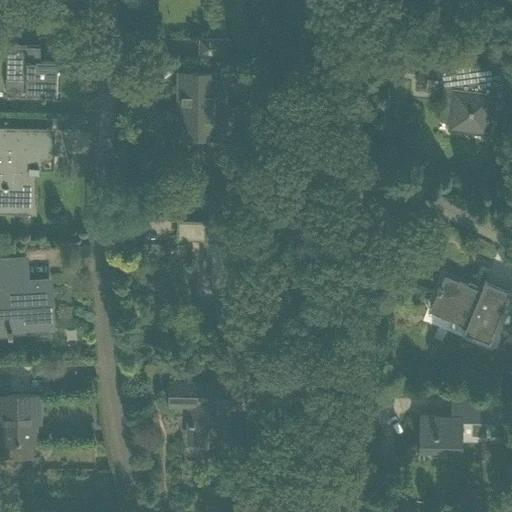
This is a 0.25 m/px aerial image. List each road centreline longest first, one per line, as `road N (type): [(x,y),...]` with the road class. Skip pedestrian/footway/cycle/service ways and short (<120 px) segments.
road 1 (residential): [(155,511),(114,345),(98,0)]
road 2 (residential): [(347,511),(353,166)]
road 3 (residential): [(511,238),(353,166)]
road 4 (residential): [(353,166),(349,0)]
